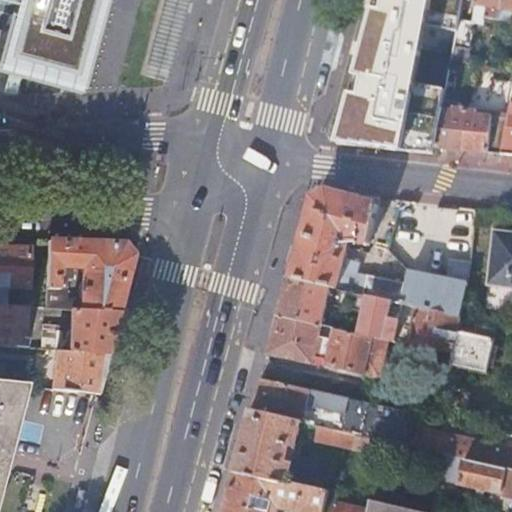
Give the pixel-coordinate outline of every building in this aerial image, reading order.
[(0,0),(0,14),(6,16),(0,38),(0,71),(80,93),(89,58),(104,0),(0,0)] [(165,0),(145,76),(167,82),(189,0),(165,0)] [(330,138),(436,148),(443,106),(447,88),(412,82),(423,25),(458,32),(463,2),(463,0),(378,0),(376,7),(367,4),(348,72),(358,74),(353,92),(343,89),(330,138)] [(501,10),(502,0),(474,0),(474,4),(501,10)] [(511,11),(511,0),(502,0),(501,10),(511,11)] [(453,61),(467,63),(470,44),(456,42),(453,61)] [(511,94),(508,117),(501,154),(511,155),(511,94)] [(501,154),(508,117),(477,114),(477,110),(443,106),(436,148),(501,154)] [(405,306),(462,318),(469,285),(471,264),(462,263),(449,260),(445,281),(411,274),(408,285),(357,274),(359,265),(345,261),(348,251),(352,242),(369,247),(381,200),(326,194),(313,202),(293,280),(292,282),(332,290),(368,298),(405,306)] [(511,288),(511,234),(494,232),(488,286),(511,288)] [(133,257),(123,244),(85,243),(47,241),(45,309),(71,310),(118,313),(126,284),(133,257)] [(30,250),(0,249),(0,306),(7,306),(7,287),(28,288),(30,250)] [(323,328),(332,290),(292,282),(293,280),(288,279),(278,317),(323,328)] [(511,308),(511,288),(488,286),(486,306),(511,308)] [(396,344),(397,341),(405,306),(368,298),(360,336),(374,339),(390,343),(396,344)] [(0,345),(21,347),(25,307),(7,306),(0,306),(0,345)] [(488,375),(499,326),(462,318),(405,306),(397,341),(455,353),(452,366),(488,375)] [(41,349),(55,350),(51,388),(97,393),(101,379),(116,322),(118,313),(71,310),(70,326),(42,325),(41,349)] [(374,339),(360,336),(323,328),(278,317),(272,337),(267,356),(314,367),(315,362),(366,375),(374,339)] [(382,379),(390,343),(374,339),(366,375),(365,379),(382,379)] [(401,447),(408,413),(261,381),(252,413),(302,425),(317,428),(401,447)] [(0,462),(5,443),(20,385),(0,382),(0,462)] [(302,425),(252,413),(236,473),(289,485),(302,425)] [(399,459),(401,447),(317,428),(315,441),(399,459)] [(445,457),(511,471),(511,451),(424,432),(420,451),(445,457)] [(511,471),(445,457),(440,480),(511,496),(511,471)] [(225,511),(327,511),(332,493),(289,485),(236,473),(225,511)] [(415,511),(372,502),(369,511),(415,511)]
